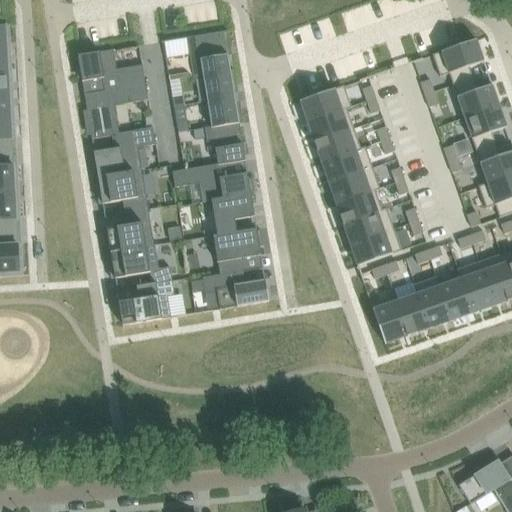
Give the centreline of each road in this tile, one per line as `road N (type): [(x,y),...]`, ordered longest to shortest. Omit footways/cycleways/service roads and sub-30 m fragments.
road 1 (residential): [(373,465),(0,500)]
road 2 (residential): [(103,343),(45,0)]
road 3 (residential): [(253,74),(268,71),(372,380)]
road 4 (residential): [(25,0),(42,287)]
road 5 (residential): [(293,312),(253,74)]
road 6 (residential): [(511,409),(434,450),(373,465)]
